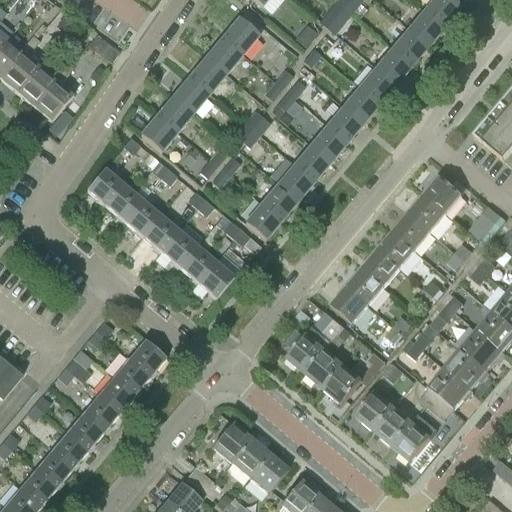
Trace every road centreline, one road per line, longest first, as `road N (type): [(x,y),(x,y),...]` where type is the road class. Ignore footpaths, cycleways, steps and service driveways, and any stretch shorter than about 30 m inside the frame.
road 1 (residential): [(219,371),(33,219),(181,0)]
road 2 (residential): [(219,371),(299,290),(511,36)]
road 3 (residential): [(386,511),(219,371)]
road 4 (residential): [(110,511),(219,371)]
road 5 (residential): [(413,511),(511,404)]
